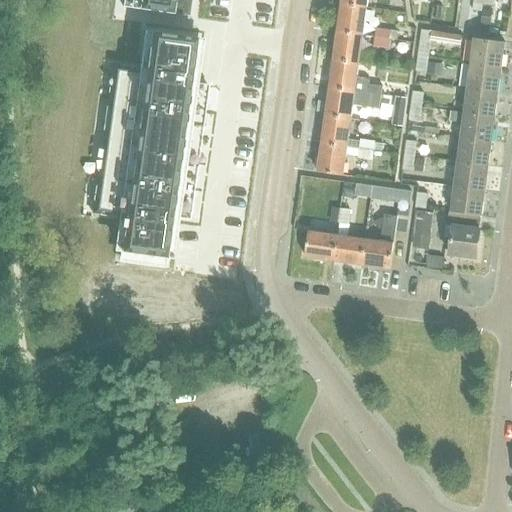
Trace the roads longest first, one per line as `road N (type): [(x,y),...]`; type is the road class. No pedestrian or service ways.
road 1 (residential): [(274,297),(267,276),(301,0)]
road 2 (residential): [(432,511),(274,297)]
road 3 (residential): [(274,297),(292,286),(511,315)]
road 4 (residential): [(496,511),(511,315)]
